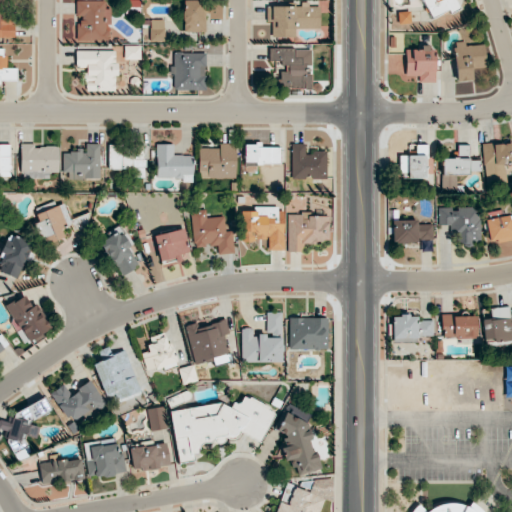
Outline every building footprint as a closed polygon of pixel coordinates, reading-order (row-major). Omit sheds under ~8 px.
[(184,33),(204,33),(204,0),(183,0),(184,33)] [(422,0),(430,18),(448,10),(449,13),(459,9),(455,0),(422,0)] [(78,41),(110,42),(110,10),(105,10),(105,2),(76,1),(76,15),(79,15),(78,41)] [(272,38),(295,38),(295,30),(320,30),(319,7),(309,7),(309,6),(266,7),(267,22),(271,22),(272,38)] [(397,12),(398,24),(411,23),(409,11),(397,12)] [(0,38),(15,38),(15,15),(0,15),(0,38)] [(164,42),(164,20),(150,21),(150,42),(164,42)] [(484,44),(465,45),(464,41),(453,42),(455,81),(472,81),(471,68),(485,67),(484,44)] [(140,46),(124,47),(124,60),(140,60),(140,46)] [(417,82),(434,83),(435,47),(421,47),(421,49),(405,49),(404,76),(417,76),(417,82)] [(0,83),(16,84),(16,69),(6,69),(6,49),(0,49),(0,83)] [(311,50),(269,49),(269,61),(281,61),(281,65),(288,65),(288,72),(279,72),(278,88),(311,89),(311,76),(303,76),(304,66),(310,66),(311,50)] [(85,92),(115,92),(115,75),(116,75),(117,52),(76,51),(76,68),(86,68),(85,92)] [(205,91),(206,53),(173,53),(172,90),(205,91)] [(511,142),(482,144),(484,181),(504,181),(504,163),(511,163),(511,142)] [(101,145),(84,144),(84,152),(65,152),(64,179),(100,179),(101,145)] [(198,149),(199,179),(236,178),(235,144),(220,144),(220,148),(198,149)] [(262,148),(262,144),(245,144),(245,164),(272,164),(272,148),(262,148)] [(327,152),(305,152),(305,144),(291,144),(291,180),(327,180),(327,152)] [(0,175),(10,176),(10,146),(0,145),(0,175)] [(50,179),(50,173),(59,173),(59,147),(34,147),(34,145),(21,145),(21,179),(50,179)] [(173,145),(156,145),(157,179),(193,179),(192,155),(174,156),(173,145)] [(427,178),(426,145),(415,145),(416,155),(398,155),(398,172),(408,171),(408,178),(427,178)] [(469,175),(469,145),(458,145),(458,158),(442,157),(441,174),(469,175)] [(109,170),(138,169),(138,178),(144,178),(143,146),(108,147),(109,170)] [(30,218),(40,245),(65,235),(63,229),(73,226),(64,204),(30,218)] [(438,208),(438,226),(459,225),(459,246),(472,246),(472,239),(480,239),(479,207),(438,208)] [(283,251),(283,208),(256,208),(256,212),(241,212),(241,241),(268,241),(268,251),(283,251)] [(190,212),(194,248),(217,245),(218,255),(234,254),(232,231),(225,232),(224,217),(206,219),(206,210),(190,212)] [(288,215),(287,253),(303,253),(303,243),(328,244),(328,215),(288,215)] [(417,224),(417,219),(391,220),(392,242),(433,241),(432,224),(417,224)] [(121,277),(142,264),(119,229),(99,242),(121,277)] [(192,258),(184,229),(154,237),(160,263),(176,260),(177,262),(192,258)] [(7,242),(0,262),(0,272),(19,279),(31,243),(14,237),(12,243),(7,242)] [(37,305),(32,308),(27,296),(8,304),(25,342),(49,331),(37,305)] [(490,307),(490,319),(483,319),(483,342),(511,341),(510,307),(490,307)] [(241,363),(282,363),(282,313),(266,313),(266,335),(258,335),(258,337),(253,337),(253,329),(241,329),(241,363)] [(432,321),(416,320),(416,316),(392,315),(391,342),(417,342),(417,336),(432,336),(432,321)] [(440,316),(440,329),(443,329),(444,338),(476,337),(476,315),(440,316)] [(328,319),(289,318),(288,350),(327,351),(328,319)] [(194,365),(213,361),(214,366),(230,362),(223,336),(230,335),(226,321),(197,328),(196,324),(185,327),(194,365)] [(147,338),(151,351),(141,354),(147,373),(177,364),(167,332),(147,338)] [(0,354),(9,349),(0,335),(0,354)] [(140,392),(125,351),(102,359),(103,361),(94,364),(108,403),(140,392)] [(50,394),(72,424),(105,402),(91,381),(70,395),(63,385),(50,394)] [(170,411),(178,463),(192,461),(200,443),(214,441),(221,444),(225,435),(235,434),(236,431),(261,441),(274,410),(243,397),(240,404),(225,406),(221,404),(170,411)] [(50,411),(43,399),(0,422),(0,425),(10,444),(34,431),(30,422),(50,411)] [(319,470),(307,424),(310,415),(288,405),(277,431),(281,433),(285,447),(281,448),(284,461),(291,459),(296,476),(319,470)] [(147,410),(151,431),(167,429),(163,407),(147,410)] [(84,443),(88,478),(124,474),(120,439),(84,443)] [(169,467),(168,445),(130,447),(131,470),(169,467)] [(39,463),(41,485),(83,480),(80,459),(39,463)] [(320,511),(325,500),(286,484),(275,511),(320,511)] [(483,511),(480,508),(471,503),(470,504),(438,504),(427,511),(425,511),(417,500),(410,511),(483,511)]
